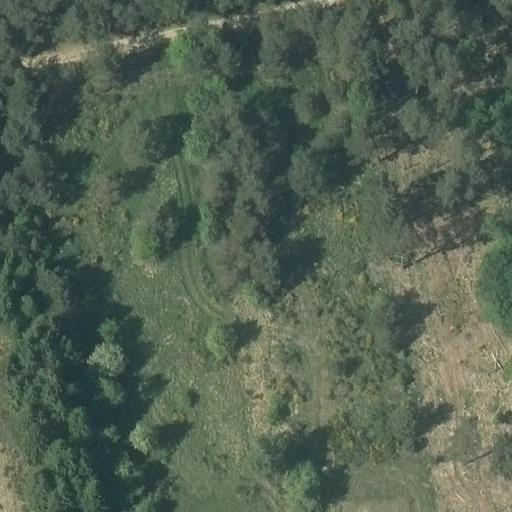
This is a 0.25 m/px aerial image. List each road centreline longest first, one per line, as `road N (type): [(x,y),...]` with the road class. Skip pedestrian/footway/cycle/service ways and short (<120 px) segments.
road 1 (track): [(0,70),(347,0)]
road 2 (track): [(483,0),(489,84),(511,129)]
